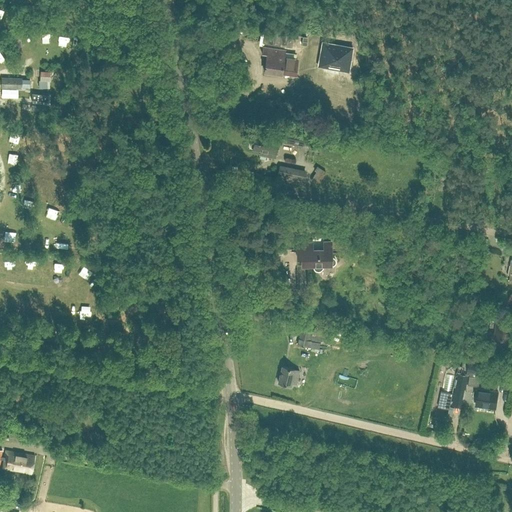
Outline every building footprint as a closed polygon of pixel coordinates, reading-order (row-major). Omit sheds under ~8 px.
[(291,47),(293,35),(263,31),(261,43),(291,47)] [(281,74),(281,73),(295,75),(297,58),(283,56),(284,50),(262,47),(261,53),(266,54),(264,71),(281,74)] [(326,65),(347,68),(349,51),(319,47),(316,68),(325,69),(326,65)] [(1,77),(1,87),(21,88),(21,78),(1,77)] [(251,148),(252,148),(252,149),(259,150),(259,154),(273,157),(277,142),(302,146),(305,130),(280,125),(278,136),(270,134),(270,131),(265,130),(256,128),(253,142),(252,142),(251,142),(250,143),(250,144),(249,144),(249,145),(249,146),(250,147),(251,148)] [(276,180),(282,181),(282,178),(303,182),(306,169),(279,164),(276,180)] [(264,194),(262,202),(268,203),(270,195),(264,194)] [(53,224),(56,220),(47,213),(44,217),(53,224)] [(310,237),(310,238),(296,239),(296,254),(300,254),(300,263),(312,263),(313,266),(315,268),(317,269),(320,268),(322,266),(323,263),(331,263),(333,262),(335,261),(335,258),(335,256),(333,254),(331,253),(330,238),(324,238),(323,237),(323,236),(323,235),(322,234),(321,233),(320,233),(319,232),(318,232),(317,232),(316,232),(315,232),(314,233),(313,233),(312,234),(311,235),(311,236),(310,237)] [(511,319),(491,317),(490,327),(496,327),(495,337),(510,339),(511,321),(511,319)] [(296,346),(309,348),(311,340),(309,339),(312,329),(301,327),(296,346)] [(480,371),(481,361),(469,359),(468,369),(480,371)] [(289,382),(295,383),(298,370),(281,366),(277,382),(288,385),(289,382)] [(455,386),(465,388),(468,374),(458,372),(455,386)] [(481,376),(470,374),(469,383),(480,385),(481,376)] [(496,407),(498,396),(499,390),(479,387),(476,404),(496,407)] [(0,464),(14,467),(14,469),(30,472),(33,455),(0,449),(0,464)]
